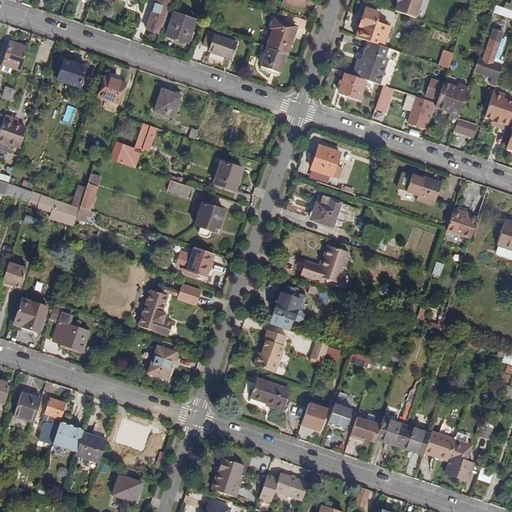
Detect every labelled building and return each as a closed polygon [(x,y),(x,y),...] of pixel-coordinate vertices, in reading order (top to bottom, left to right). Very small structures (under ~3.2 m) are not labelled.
[(172,13),(176,3),(168,0),(159,0),(157,8),(172,13)] [(404,0),(403,4),(423,11),(427,0),(404,0)] [(511,2),(511,3),(503,0),(502,5),(511,8),(511,2)] [(373,2),(363,30),(375,35),(379,36),(386,15),(389,7),(373,2)] [(511,18),(511,9),(496,5),(493,13),(511,18)] [(201,17),(202,13),(182,6),(173,31),(194,39),(201,17)] [(167,27),(172,13),(157,8),(152,22),(167,27)] [(276,22),(279,23),(272,41),(293,48),(302,21),(279,13),(276,22)] [(396,42),(403,22),(386,15),(379,36),(396,42)] [(500,57),(511,23),(511,21),(503,19),(491,54),(485,52),(479,68),(498,75),(496,80),(503,82),(510,61),(500,57)] [(239,54),(244,37),(214,27),(209,41),(217,43),(216,46),(239,54)] [(396,42),(379,36),(375,35),(369,54),(363,72),(385,80),(394,52),(398,53),(401,43),(396,42)] [(28,65),(36,42),(18,36),(11,59),(28,65)] [(265,63),(285,70),(293,48),(272,41),(265,63)] [(457,63),(461,49),(452,45),(447,60),(457,63)] [(363,72),(369,54),(366,53),(360,71),(363,72)] [(87,83),(94,63),(73,56),(66,76),(87,83)] [(9,72),(1,69),(0,70),(0,82),(5,84),(9,72)] [(366,94),(371,77),(349,69),(347,75),(343,86),(366,94)] [(129,99),(136,79),(111,71),(104,91),(129,99)] [(449,77),(441,74),(438,80),(441,81),(440,86),(445,87),(449,77)] [(450,85),(445,100),(444,101),(455,104),(457,106),(455,111),(464,114),(472,90),(462,86),(461,89),(450,85)] [(12,101),(15,88),(5,86),(2,99),(12,101)] [(395,90),(384,86),(375,111),(387,115),(395,90)] [(182,114),(189,95),(166,88),(160,107),(182,114)] [(511,95),(510,95),(511,91),(501,88),(492,114),(499,116),(498,118),(507,121),(507,119),(511,120),(511,95)] [(426,93),(416,119),(418,120),(423,106),(425,107),(429,95),(426,93)] [(445,100),(429,95),(425,107),(430,108),(425,122),(436,126),(441,110),(444,101),(445,100)] [(425,107),(420,121),(425,122),(430,108),(425,107)] [(467,131),(472,117),(464,114),(459,128),(467,131)] [(5,134),(8,135),(14,120),(10,118),(5,134)] [(497,122),(511,127),(511,122),(511,120),(507,119),(507,121),(498,118),(497,122)] [(31,125),(20,122),(14,120),(8,135),(26,141),(31,125)] [(142,166),(156,124),(148,121),(140,146),(122,140),(116,157),(142,166)] [(202,139),(206,128),(199,126),(196,137),(202,139)] [(21,142),(25,143),(26,141),(8,135),(6,143),(22,149),(23,146),(21,145),(21,142)] [(338,173),(347,149),(326,142),(318,166),(337,173),(338,173)] [(105,176),(112,156),(103,153),(96,173),(105,176)] [(244,191),(253,167),(231,160),(223,184),(244,191)] [(5,166),(0,164),(0,177),(13,182),(15,176),(4,172),(5,166)] [(336,177),(337,173),(318,166),(317,170),(336,177)] [(440,202),(447,182),(418,172),(412,188),(423,192),(422,196),(440,202)] [(96,173),(92,186),(85,206),(93,209),(105,176),(96,173)] [(195,194),(199,185),(176,178),(173,186),(195,194)] [(38,191),(17,183),(13,182),(10,193),(34,201),(38,191)] [(363,194),(367,185),(361,183),(358,192),(363,194)] [(85,184),(78,204),(85,206),(92,186),(85,184)] [(337,198),(324,193),(321,201),(334,205),(337,198)] [(57,210),(60,200),(47,196),(44,206),(57,210)] [(222,228),(230,206),(206,198),(199,220),(205,222),(203,227),(205,231),(211,233),(216,231),(218,227),(222,228)] [(336,226),(346,201),(337,198),(334,205),(321,201),(315,219),(336,226)] [(61,200),(59,207),(75,212),(77,206),(61,200)] [(82,215),(84,208),(77,206),(75,212),(82,215)] [(480,216),(472,213),(459,208),(453,224),(452,227),(474,234),(480,216)] [(511,218),(509,217),(497,252),(511,257),(511,218)] [(212,271),(219,251),(198,244),(190,263),(212,271)] [(344,282),(354,251),(333,244),(328,260),(327,259),(324,265),(311,261),(305,275),(328,282),(330,278),(344,282)] [(25,288),(32,268),(13,261),(5,284),(14,287),(15,284),(18,286),(25,288)] [(434,275),(442,276),(443,263),(435,262),(434,275)] [(185,289),(164,282),(163,285),(184,292),(185,289)] [(205,289),(187,283),(185,289),(184,292),(201,298),(205,289)] [(325,291),(326,288),(316,284),(313,291),(324,295),(325,291)] [(183,294),(184,292),(163,285),(161,291),(165,292),(167,288),(183,294)] [(165,292),(161,291),(151,287),(139,324),(169,334),(174,320),(166,318),(168,312),(162,310),(168,293),(165,292)] [(310,301),(312,295),(300,291),(298,296),(290,293),(288,298),(283,297),(274,323),(293,330),(297,318),(303,320),(309,318),(310,314),(307,309),(303,308),(305,300),(310,301)] [(200,304),(201,298),(184,292),(183,294),(182,297),(200,304)] [(66,305),(60,303),(59,302),(56,311),(62,313),(66,305)] [(448,309),(426,302),(423,311),(445,319),(446,316),(448,309)] [(40,335),(48,310),(25,303),(17,327),(40,335)] [(423,311),(420,320),(442,327),(445,319),(423,311)] [(71,323),(74,316),(65,313),(56,340),(85,351),(92,330),(71,323)] [(450,317),(446,316),(445,319),(442,327),(446,329),(450,317)] [(287,345),(290,336),(270,329),(267,338),(269,339),(263,355),(261,354),(257,365),(278,372),(283,360),(284,360),(289,346),(287,345)] [(327,356),(331,345),(331,343),(318,338),(312,356),(325,361),(327,356)] [(182,352),(184,345),(172,341),(170,348),(160,345),(151,371),(171,377),(176,362),(179,363),(180,363),(183,353),(182,352)] [(339,361),(343,349),(331,345),(327,356),(339,361)] [(349,362),(372,369),(375,359),(353,352),(349,362)] [(267,398),(278,401),(283,387),(260,378),(258,381),(253,397),(266,402),(267,400),(267,398)] [(0,402),(11,405),(17,386),(0,380),(0,402)] [(286,412),(293,390),(283,387),(278,401),(267,398),(267,400),(271,402),(277,404),(275,408),(286,412)] [(36,422),(44,400),(24,394),(17,415),(36,422)] [(63,419),(69,403),(49,396),(41,418),(55,423),(57,417),(63,419)] [(321,430),(328,410),(310,404),(303,424),(321,430)] [(351,415),(353,410),(337,404),(330,423),(347,429),(348,425),(350,426),(354,416),(351,415)] [(367,439),(378,443),(378,441),(383,426),(359,417),(353,436),(360,439),(361,437),(367,439)] [(386,419),(383,426),(378,441),(400,448),(408,427),(386,419)] [(134,445),(140,429),(120,422),(115,437),(121,439),(121,441),(134,445)] [(57,438),(55,444),(79,452),(85,433),(86,431),(62,423),(57,438)] [(487,441),(491,429),(481,425),(481,427),(477,438),(487,441)] [(400,448),(421,455),(422,454),(429,434),(408,427),(400,448)] [(430,457),(431,456),(445,461),(453,439),(430,431),(429,434),(422,454),(430,457)] [(95,432),(94,436),(85,433),(79,452),(77,456),(100,464),(102,458),(110,436),(95,432)] [(445,461),(441,473),(445,474),(450,459),(467,465),(461,480),(466,482),(473,461),(466,458),(469,450),(466,447),(465,445),(466,440),(464,438),(465,435),(455,432),(453,439),(445,461)] [(241,479),(246,466),(225,458),(214,490),(238,498),(242,487),(239,486),(241,479)] [(445,474),(461,480),(467,465),(450,459),(445,474)] [(491,483),(493,471),(480,469),(478,481),(491,483)] [(274,494),(275,491),(279,492),(285,475),(281,473),(279,479),(268,475),(262,490),(274,494)] [(308,483),(285,475),(279,492),(302,500),(308,483)] [(135,503),(142,483),(121,476),(114,496),(135,503)] [(356,504),(366,508),(372,491),(362,488),(356,504)] [(231,511),(232,510),(212,503),(209,511),(231,511)]
